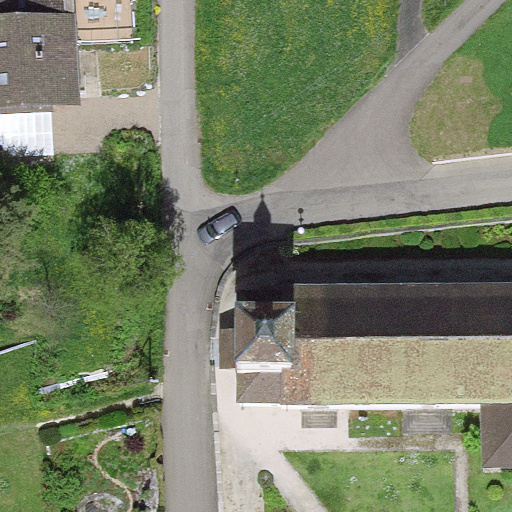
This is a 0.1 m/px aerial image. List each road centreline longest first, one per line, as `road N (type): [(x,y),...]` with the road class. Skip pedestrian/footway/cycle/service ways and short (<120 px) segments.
road 1 (unclassified): [(191,511),(178,229)]
road 2 (residential): [(332,210),(373,114),(484,0)]
road 3 (unclassified): [(178,229),(171,0)]
road 4 (residential): [(511,189),(332,210)]
road 5 (residential): [(332,210),(178,229)]
